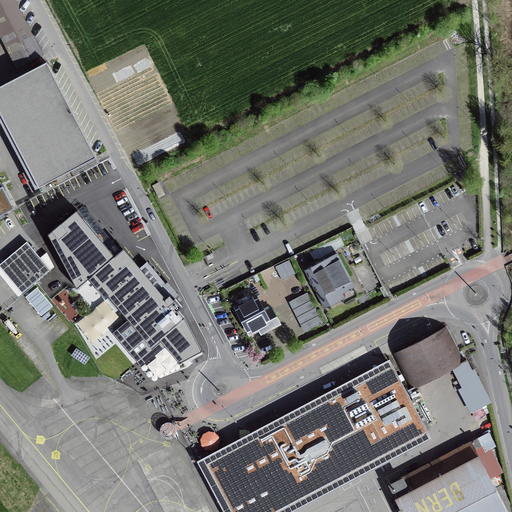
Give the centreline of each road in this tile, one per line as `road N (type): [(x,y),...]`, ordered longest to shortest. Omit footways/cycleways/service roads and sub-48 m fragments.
road 1 (track): [(483,270),(474,0)]
road 2 (tertiary): [(457,277),(265,370),(231,376)]
road 3 (tertiary): [(237,397),(270,389),(428,312),(457,310)]
road 4 (tertiary): [(120,164),(187,282),(217,347),(218,372)]
road 5 (tertiary): [(33,0),(120,164)]
